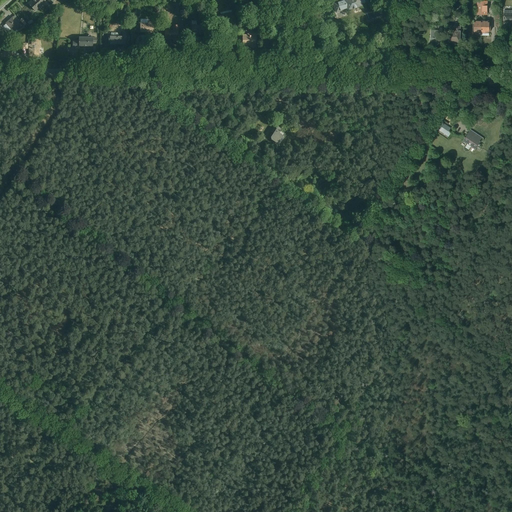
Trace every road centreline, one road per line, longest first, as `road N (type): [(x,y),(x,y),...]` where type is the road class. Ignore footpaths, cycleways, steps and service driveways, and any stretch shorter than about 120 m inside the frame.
road 1 (residential): [(279,74),(0,71)]
road 2 (residential): [(511,79),(279,74)]
